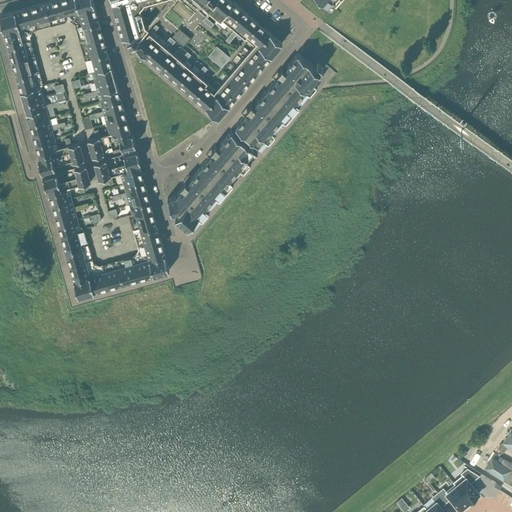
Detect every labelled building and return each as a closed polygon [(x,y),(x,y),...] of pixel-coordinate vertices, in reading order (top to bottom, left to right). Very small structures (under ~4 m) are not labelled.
[(60,0),(53,0),(45,2),(49,19),(64,15),(60,0)] [(76,0),(60,0),(64,15),(78,11),(79,11),(78,6),(76,0)] [(93,0),(76,0),(78,6),(79,11),(95,6),(93,0)] [(112,0),(122,35),(125,34),(143,17),(157,0),(112,0)] [(233,0),(232,0),(187,0),(206,16),(212,10),(219,16),(233,0)] [(219,16),(227,22),(240,7),(233,0),(219,16)] [(325,0),(336,9),(343,0),(325,0)] [(45,2),(29,7),(34,23),(49,19),(45,2)] [(95,7),(95,6),(79,11),(78,11),(81,18),(81,19),(82,25),(99,20),(97,15),(97,14),(95,7)] [(29,7),(14,11),(19,28),(20,27),(34,23),(29,7)] [(227,22),(234,29),(236,30),(249,15),(240,7),(227,22)] [(11,12),(0,14),(0,19),(1,24),(4,32),(19,28),(14,11),(11,12)] [(239,32),(245,38),(258,22),(249,15),(236,30),(238,32),(239,32)] [(128,40),(132,44),(148,26),(145,24),(143,17),(125,34),(129,38),(128,40)] [(99,20),(82,25),(84,31),(86,39),(103,35),(101,27),(99,20)] [(245,38),(253,45),(267,30),(258,22),(245,38)] [(19,28),(4,32),(6,40),(8,46),(24,41),(20,27),(19,28)] [(235,29),(231,34),(234,38),(239,32),(238,32),(236,30),(235,29)] [(267,30),(253,45),(269,59),(282,43),(267,30)] [(136,47),(145,54),(157,39),(149,32),(136,47)] [(231,34),(226,40),(229,43),(234,38),(231,34)] [(103,35),(86,39),(88,47),(91,55),(107,50),(105,42),(103,35)] [(145,54),(153,61),(166,46),(157,39),(145,54)] [(24,41),(8,46),(12,61),(28,56),(24,41)] [(208,55),(221,67),(230,57),(217,45),(208,55)] [(253,45),(247,53),(262,66),(269,59),(253,45)] [(153,61),(161,68),(174,53),(166,46),(153,61)] [(107,50),(91,55),(95,71),(112,66),(107,50)] [(161,68),(169,76),(182,60),(181,59),(174,53),(161,68)] [(247,53),(241,60),(256,73),(262,66),(247,53)] [(275,79),(264,92),(290,114),(324,75),(320,72),(323,68),(317,63),(314,67),(298,53),(284,69),(283,67),(282,66),(278,71),(277,71),(272,77),(275,79)] [(28,56),(12,61),(16,76),(33,71),(28,56)] [(169,76),(178,83),(191,68),(184,62),(182,60),(169,76)] [(241,60),(235,68),(250,81),(256,73),(241,60)] [(115,76),(112,66),(95,71),(92,72),(95,82),(115,76)] [(178,83),(186,90),(199,75),(197,73),(191,68),(178,83)] [(235,68),(229,75),(244,88),(250,81),(235,68)] [(33,71),(16,76),(21,92),(37,87),(33,71)] [(186,90),(194,97),(207,82),(200,76),(199,75),(186,90)] [(229,75),(222,82),(237,95),(244,88),(229,75)] [(117,87),(115,76),(95,82),(97,90),(98,92),(117,87)] [(194,97),(203,105),(216,90),(207,82),(194,97)] [(222,82),(216,90),(231,102),(237,95),(222,82)] [(21,92),(23,102),(43,97),(40,86),(37,87),(21,92)] [(120,97),(117,87),(98,92),(99,94),(101,102),(120,97)] [(216,90),(203,105),(218,117),(231,102),(216,90)] [(61,91),(57,92),(59,101),(60,103),(66,101),(63,91),(61,91)] [(290,114),(264,92),(253,105),(252,103),(247,108),(246,107),(241,113),(244,115),(235,126),(262,147),(290,114)] [(23,102),(26,112),(46,107),(45,104),(43,97),(23,102)] [(123,107),(120,97),(101,102),(103,111),(104,113),(123,107)] [(26,112),(29,123),(49,117),(47,109),(46,107),(26,112)] [(126,117),(123,107),(104,113),(104,115),(107,123),(126,117)] [(29,123),(32,133),(52,127),(51,125),(49,117),(29,123)] [(129,128),(126,117),(107,123),(109,133),(129,128)] [(32,133),(35,143),(55,138),(52,130),(52,127),(32,133)] [(131,134),(129,128),(109,133),(112,141),(119,139),(122,148),(136,144),(132,133),(131,134)] [(209,157),(200,167),(226,189),(258,152),(232,130),(218,146),(216,145),(217,145),(216,144),(212,149),(211,148),(206,154),(209,157)] [(101,144),(112,141),(109,133),(101,136),(99,136),(101,144)] [(103,154),(101,144),(99,136),(96,137),(88,139),(93,157),(103,154)] [(35,143),(38,153),(58,148),(55,138),(35,143)] [(68,145),(71,153),(73,162),(84,159),(79,142),(71,144),(68,145)] [(67,145),(58,148),(60,156),(71,153),(68,145),(67,145)] [(58,148),(38,153),(40,159),(38,160),(41,171),(55,167),(52,158),(60,156),(58,148)] [(119,166),(121,173),(140,168),(139,162),(140,162),(137,150),(124,154),(126,163),(119,166)] [(110,176),(108,169),(105,159),(94,162),(99,180),(107,177),(110,176)] [(75,168),(77,177),(80,185),(83,184),(91,182),(86,165),(75,168)] [(112,176),(121,173),(119,166),(108,169),(110,176),(112,176)] [(226,189),(200,167),(192,177),(189,174),(184,180),(185,181),(180,186),(181,186),(183,187),(176,195),(168,197),(171,211),(177,210),(179,212),(175,217),(188,228),(192,223),(195,226),(226,189)] [(121,173),(124,184),(143,178),(140,168),(121,173)] [(48,188),(49,194),(69,188),(67,180),(59,183),(56,173),(43,177),(46,188),(48,188)] [(77,177),(67,180),(69,188),(78,185),(80,185),(77,177)] [(126,192),(127,194),(146,189),(143,178),(124,184),(126,192)] [(49,194),(52,204),(72,199),(69,188),(49,194)] [(127,196),(130,205),(149,199),(146,189),(127,194),(127,196)] [(52,204),(55,214),(75,209),(74,206),(72,199),(52,204)] [(136,214),(140,213),(152,210),(149,199),(130,205),(133,215),(136,214)] [(107,210),(109,218),(118,215),(116,208),(107,210)] [(55,214),(58,225),(78,219),(75,211),(75,209),(55,214)] [(140,213),(136,214),(140,229),(156,225),(152,210),(140,213)] [(91,215),(93,222),(101,220),(99,213),(91,215)] [(58,225),(61,235),(78,231),(81,230),(78,219),(58,225)] [(156,225),(140,229),(142,236),(144,245),(161,240),(158,232),(156,225)] [(78,231),(61,235),(65,250),(82,245),(78,231)] [(161,240),(144,245),(148,259),(149,258),(165,254),(163,248),(161,242),(161,240)] [(82,245),(65,250),(70,266),(86,261),(82,245)] [(165,254),(149,258),(151,263),(154,275),(169,270),(165,254)] [(148,259),(134,262),(135,267),(139,279),(154,275),(151,263),(149,258),(148,259)] [(86,261),(70,266),(72,274),(73,280),(89,275),(90,275),(86,261)] [(134,262),(119,267),(120,271),(124,283),(139,279),(135,267),(134,262)] [(109,269),(104,271),(105,275),(108,287),(124,283),(120,271),(119,267),(109,269)] [(90,275),(89,275),(90,280),(93,292),(108,287),(105,275),(104,271),(90,275)] [(89,275),(73,280),(78,296),(93,292),(90,280),(89,275)] [(511,434),(511,433),(503,442),(511,449),(511,434)] [(501,442),(498,447),(504,452),(508,447),(501,442)] [(492,458),(510,484),(511,481),(511,463),(504,459),(501,464),(492,458)] [(462,474),(453,482),(454,484),(455,484),(469,502),(479,494),(470,483),(479,476),(468,468),(461,473),(462,474)] [(443,488),(438,493),(445,502),(451,498),(460,509),(469,502),(455,484),(454,484),(446,491),(443,488)] [(427,509),(427,510),(428,511),(444,511),(440,506),(445,502),(438,493),(432,497),(436,502),(427,509)]
